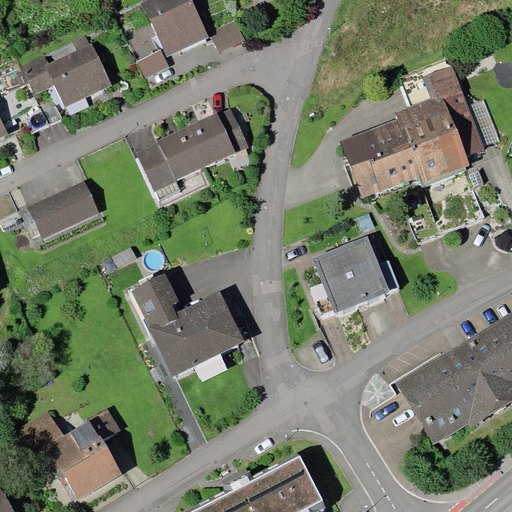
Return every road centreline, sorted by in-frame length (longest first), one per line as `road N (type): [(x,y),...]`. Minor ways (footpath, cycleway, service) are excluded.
road 1 (unclassified): [(310,397),(276,348),(268,249),(273,160),(301,75)]
road 2 (residential): [(301,75),(256,71),(182,96),(0,179)]
road 3 (residential): [(511,285),(310,397)]
road 4 (residential): [(310,397),(128,511)]
road 5 (unclassified): [(396,511),(353,441),(310,397)]
